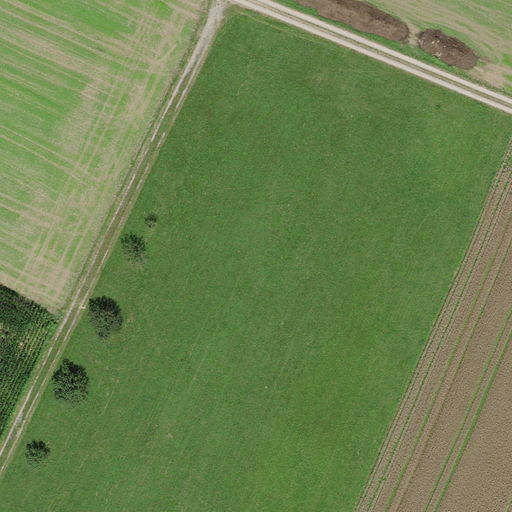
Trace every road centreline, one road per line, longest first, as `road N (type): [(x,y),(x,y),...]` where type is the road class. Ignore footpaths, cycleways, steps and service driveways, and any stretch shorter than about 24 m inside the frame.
road 1 (track): [(0,465),(209,36),(219,0)]
road 2 (track): [(243,0),(511,106)]
